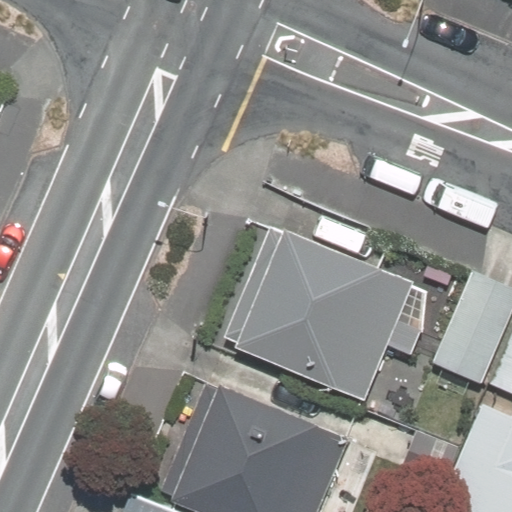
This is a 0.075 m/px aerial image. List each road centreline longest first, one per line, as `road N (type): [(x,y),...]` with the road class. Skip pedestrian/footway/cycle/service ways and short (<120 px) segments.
road 1 (secondary): [(0,450),(193,10)]
road 2 (residential): [(193,10),(511,142)]
